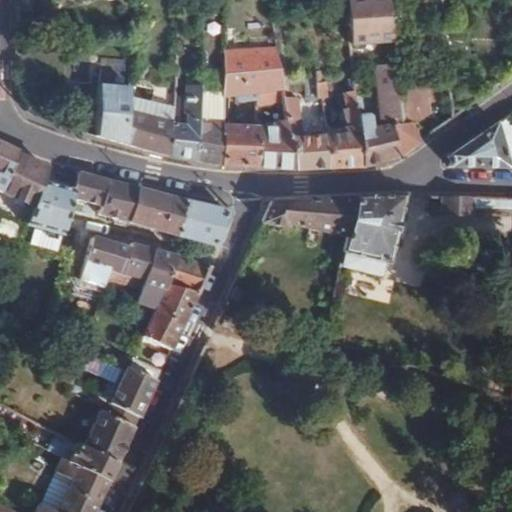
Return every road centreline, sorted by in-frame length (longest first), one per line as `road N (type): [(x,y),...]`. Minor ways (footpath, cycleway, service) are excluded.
road 1 (residential): [(107,511),(251,188)]
road 2 (tertiary): [(0,124),(114,165),(251,188)]
road 3 (unclassified): [(382,179),(511,92)]
road 4 (tertiary): [(251,188),(382,179)]
road 5 (tertiary): [(511,181),(382,179)]
